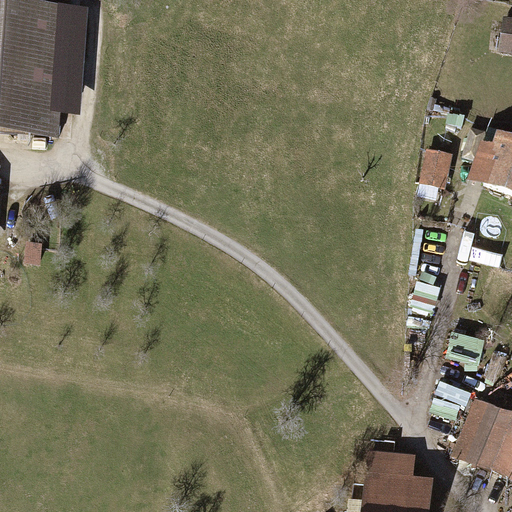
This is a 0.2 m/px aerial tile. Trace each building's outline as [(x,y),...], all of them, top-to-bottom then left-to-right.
[(0,141),(58,146),(68,17),(0,11),(0,141)] [(500,53),(511,54),(511,23),(505,22),(500,53)] [(511,197),(511,145),(499,142),(496,151),(484,147),(477,166),(489,170),(483,187),(511,197)] [(447,171),(427,166),(422,185),(443,190),(447,171)] [(475,366),(481,339),(452,334),(447,360),(475,366)] [(453,462),(510,487),(511,481),(511,420),(477,405),(453,462)] [(371,468),(368,511),(424,511),(427,472),(371,468)]
